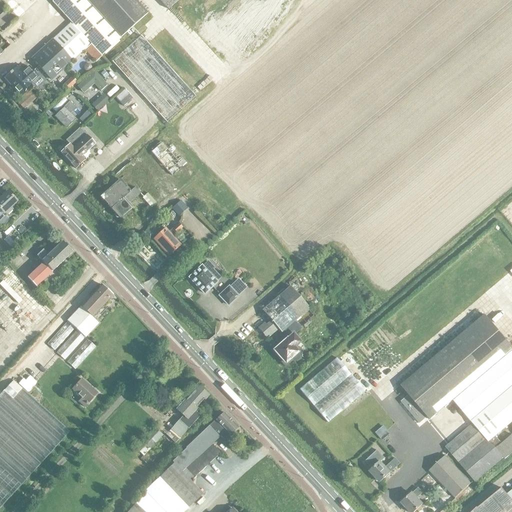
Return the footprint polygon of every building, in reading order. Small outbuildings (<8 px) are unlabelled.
[(10,0),(23,13),(37,0),(10,0)] [(71,23),(32,59),(52,80),(73,60),(91,44),(101,56),(121,38),(120,37),(147,13),(135,0),(53,0),(52,2),(71,23)] [(195,96),(140,36),(112,62),(167,122),(195,96)] [(17,68),(17,67),(5,78),(19,95),(31,84),(31,83),(38,77),(29,67),(24,71),(19,66),(17,68)] [(77,87),(84,94),(94,84),(100,91),(107,85),(95,71),(77,87)] [(68,90),(77,82),(72,76),(63,85),(68,90)] [(27,91),(17,101),(24,109),(37,98),(30,90),(28,92),(27,91)] [(109,101),(103,94),(91,104),(97,112),(109,101)] [(55,116),(66,127),(75,119),(69,113),(75,108),(69,102),(55,116)] [(82,157),(95,144),(80,128),(66,140),(69,145),(61,153),(76,169),(84,160),(82,157)] [(164,161),(159,166),(166,174),(172,169),(164,161)] [(124,193),(131,187),(120,175),(100,193),(111,205),(118,199),(119,200),(125,194),(124,193)] [(0,210),(3,214),(17,201),(7,191),(0,198),(0,210)] [(148,216),(143,211),(146,208),(136,197),(119,213),(129,225),(133,221),(138,226),(148,216)] [(188,208),(181,201),(172,209),(178,216),(188,208)] [(172,236),(182,228),(178,224),(169,232),(165,229),(154,239),(168,256),(180,245),(172,236)] [(27,278),(36,287),(72,252),(62,242),(48,255),(43,250),(37,255),(43,262),(27,278)] [(8,260),(17,269),(23,261),(15,252),(8,260)] [(201,266),(189,278),(204,294),(217,282),(210,275),(213,272),(212,270),(214,268),(208,261),(204,265),(202,267),(201,266)] [(92,317),(113,295),(101,284),(67,321),(47,343),(55,350),(74,328),(76,330),(57,352),(65,360),(85,338),(98,323),(92,317)] [(278,329),(282,333),(309,309),(290,286),(262,310),(271,321),(266,325),(264,323),(258,328),(267,339),(278,329)] [(219,296),(228,305),(238,296),(229,287),(219,296)] [(277,357),(285,367),(292,360),(294,362),(302,356),(294,347),(300,342),(294,334),(315,316),(309,309),(285,331),(287,333),(282,336),(286,340),(274,350),(279,356),(277,357)] [(453,400),(511,351),(511,346),(486,316),(403,386),(410,394),(403,401),(421,422),(428,416),(431,419),(453,400)] [(67,361),(76,369),(95,347),(87,340),(67,361)] [(496,437),(511,422),(511,351),(453,400),(473,424),(446,447),(459,463),(459,462),(475,482),(504,458),(505,459),(511,453),(511,435),(502,444),(496,437)] [(300,390),(328,423),(365,391),(337,358),(300,390)] [(0,394),(0,508),(70,431),(27,392),(32,387),(37,381),(30,376),(25,381),(23,379),(18,384),(13,380),(0,394)] [(79,402),(85,407),(97,393),(81,379),(72,389),(82,398),(79,402)] [(198,387),(177,410),(183,416),(166,435),(175,443),(199,416),(193,411),(207,395),(198,387)] [(211,425),(204,431),(214,441),(220,436),(224,441),(238,427),(224,413),(214,422),(211,425)] [(141,459),(149,466),(170,443),(154,428),(135,448),(144,456),(141,459)] [(146,492),(128,511),(183,511),(203,494),(190,480),(220,453),(212,444),(214,441),(204,431),(173,462),(174,463),(145,491),(146,492)] [(385,468),(380,462),(384,458),(377,451),(366,461),(372,468),(369,471),(380,483),(400,464),(395,459),(385,468)] [(429,471),(455,499),(471,484),(445,456),(429,471)] [(417,498),(422,493),(419,489),(413,493),(402,503),(410,511),(415,511),(422,504),(417,498)] [(511,511),(511,490),(507,495),(502,489),(478,509),(477,508),(472,511),(511,511)]
